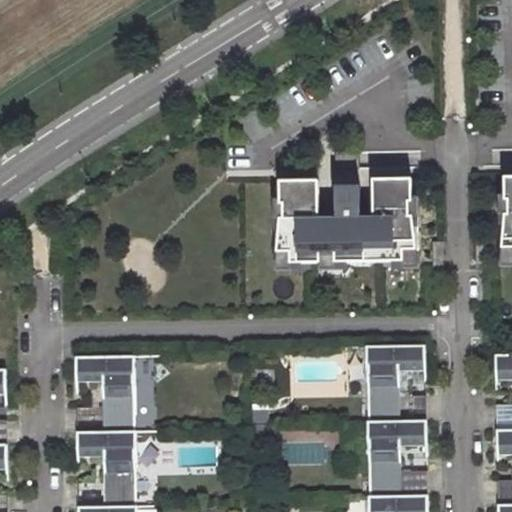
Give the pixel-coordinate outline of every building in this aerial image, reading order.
[(226,174),(226,178),(243,178),(511,172),(511,0),(499,0),(500,3),(474,3),(477,119),(456,120),(434,120),(432,60),(417,42),(397,54),(386,32),(225,125),(226,174)] [(511,177),(505,178),(506,200),(509,200),(509,215),(500,215),(501,249),(511,248),(511,177)] [(321,226),(320,181),(282,182),(282,204),(285,204),(286,219),(277,220),(277,253),(292,252),(293,263),(321,263),(322,257),(337,257),(337,263),(405,261),(405,250),(420,250),(419,217),(410,217),(410,202),(413,202),(412,180),(375,180),(375,225),(363,225),(362,187),(338,188),(338,226),(321,226)] [(506,200),(500,200),(500,215),(509,215),(509,200),(506,200)] [(410,217),(419,217),(419,202),(413,202),(410,202),(410,217)] [(282,204),(277,204),(277,220),(286,219),(285,204),(282,204)] [(442,242),(432,243),(432,268),(442,268),(442,242)] [(485,242),(474,242),(475,267),(485,267),(485,242)] [(511,248),(501,249),(501,266),(511,266),(511,248)] [(405,261),(405,268),(420,268),(420,250),(405,250),(405,261)] [(277,253),(278,270),(293,270),(293,263),(292,252),(277,253)] [(321,263),(322,269),(337,269),(337,263),(337,257),(322,257),(321,263)] [(399,371),(426,371),(425,346),(366,348),(367,422),(400,422),(399,371)] [(511,355),(495,355),(496,381),(511,380),(511,355)] [(135,356),(75,357),(76,383),(102,382),(103,433),(135,432),(134,393),(135,393),(135,356)] [(253,409),(253,422),(267,422),(267,409),(253,409)] [(400,447),(427,446),(426,421),(400,422),(367,422),(366,422),(367,459),(368,459),(370,497),(401,497),(400,447)] [(253,426),(254,440),(267,439),(267,426),(253,426)] [(511,430),(496,431),(497,456),(511,455),(511,430)] [(103,433),(77,433),(77,458),(104,458),(105,507),(136,507),(136,468),(137,468),(136,432),(135,432),(103,433)] [(87,505),(102,504),(101,483),(86,484),(87,505)] [(427,511),(428,496),(401,497),(370,497),(368,497),(368,511),(427,511)]
